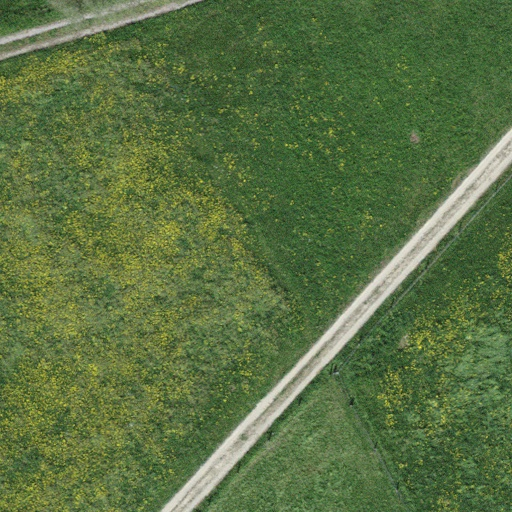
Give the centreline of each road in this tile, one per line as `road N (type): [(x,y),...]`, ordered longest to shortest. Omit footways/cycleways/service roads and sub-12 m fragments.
road 1 (track): [(150,511),(511,128)]
road 2 (track): [(0,52),(168,0)]
